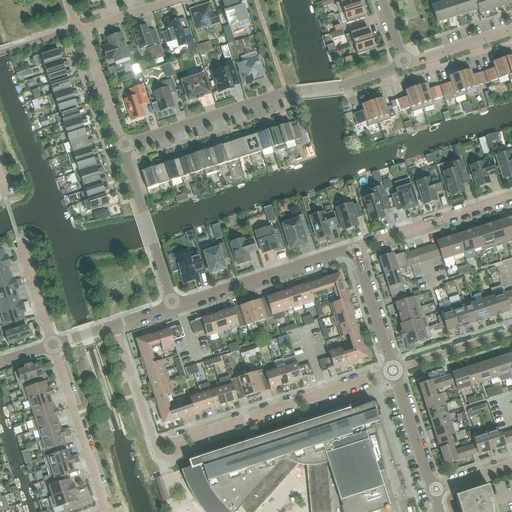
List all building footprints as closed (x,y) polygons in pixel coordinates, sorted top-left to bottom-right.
[(239,7),(236,0),(224,0),(223,1),(226,11),(224,12),(229,26),(247,20),(243,6),(239,7)] [(326,2),(321,4),(322,8),(334,4),(332,0),(328,0),(325,1),(326,2)] [(340,2),(335,3),(339,15),(343,13),(361,7),(358,0),(343,0),(340,1),(340,2)] [(447,20),(458,17),(452,0),(448,0),(441,2),(447,20)] [(452,0),(458,17),(468,13),(463,0),(452,0)] [(479,15),(474,0),(463,0),(468,13),(478,10),(479,15)] [(490,11),(486,0),(474,0),(479,15),(490,11)] [(486,0),(490,11),(500,8),(497,0),(486,0)] [(436,24),(447,20),(441,2),(431,6),(436,24)] [(212,15),(209,5),(202,7),(202,8),(197,10),(197,9),(191,11),(196,27),(204,25),(205,29),(213,27),(212,24),(218,22),(215,14),(212,15)] [(361,7),(343,13),(347,24),(364,18),(361,7)] [(185,45),(192,43),(188,29),(181,31),(178,21),(173,22),(172,20),(169,18),(166,19),(164,22),(166,29),(165,30),(166,32),(163,33),(166,43),(176,40),(179,47),(185,45)] [(146,25),(133,30),(139,49),(149,46),(150,49),(148,50),(152,61),(163,57),(160,46),(155,31),(149,33),(146,25)] [(340,25),(334,27),(336,33),(342,30),(340,25)] [(354,45),(372,39),(367,27),(350,33),(350,34),(345,35),(349,46),(354,45)] [(342,30),(336,33),(331,34),(333,40),(344,37),(342,30)] [(115,62),(129,58),(121,34),(107,38),(109,45),(103,47),(107,61),(114,59),(115,62)] [(233,34),(227,36),(230,44),(233,43),(236,42),(233,34)] [(372,39),(354,45),(358,56),(375,50),(372,39)] [(236,42),(233,43),(235,51),(245,48),(242,40),(236,42)] [(230,44),(228,44),(232,58),(237,56),(235,51),(233,43),(230,44)] [(204,44),(197,46),(199,53),(206,51),(204,44)] [(227,45),(220,48),(223,54),(225,61),(232,59),(229,52),(227,45)] [(44,65),(61,60),(60,57),(65,55),(64,52),(59,53),(58,49),(40,55),(44,65)] [(243,63),(239,65),(241,73),(240,73),(244,84),(251,82),(250,81),(263,77),(259,65),(260,65),(258,57),(250,59),(248,55),(241,57),(243,63)] [(511,55),(503,59),(511,81),(511,80),(511,55)] [(487,83),(509,76),(503,59),(492,62),(495,72),(490,74),(489,70),(483,72),(487,83)] [(47,75),(64,69),(63,66),(68,65),(67,62),(62,63),(61,60),(44,65),(47,75)] [(239,84),(236,77),(231,61),(222,65),(223,69),(212,72),(218,93),(233,88),(232,86),(239,84)] [(173,76),(169,64),(162,66),(166,78),(173,76)] [(50,85),(67,79),(66,75),(71,73),(70,70),(65,72),(64,69),(47,75),(50,85)] [(465,90),(487,83),(483,72),(472,75),(471,69),(459,73),(465,90)] [(466,94),(465,90),(459,73),(448,77),(450,83),(445,84),(439,86),(443,98),(444,102),(466,94)] [(197,77),(197,75),(195,74),(190,76),(189,78),(189,79),(182,82),(183,85),(185,92),(188,101),(190,100),(192,101),(198,99),(198,97),(209,94),(203,75),(197,77)] [(53,94),(71,89),(67,79),(50,85),(53,94)] [(160,111),(174,107),(169,94),(176,92),(172,80),(161,83),(163,89),(154,92),(160,111)] [(415,87),(423,109),(434,106),(427,84),(419,86),(415,87)] [(131,121),(145,116),(141,105),(148,103),(143,86),(129,90),(132,98),(124,100),(131,121)] [(434,88),(437,99),(443,98),(439,86),(434,88)] [(412,113),(423,109),(415,87),(404,91),(406,97),(396,100),(399,111),(410,108),(412,113)] [(56,104),(74,98),(73,95),(78,94),(77,91),(72,92),(71,89),(53,94),(56,104)] [(59,114),(77,108),(74,98),(56,104),(59,114)] [(383,98),(372,101),(379,124),(390,120),(390,118),(395,116),(393,111),(388,113),(386,108),(383,98)] [(358,113),(352,115),(356,126),(366,123),(368,127),(379,124),(372,101),(361,105),(363,111),(358,113)] [(469,102),(462,104),(465,115),(472,113),(469,102)] [(59,125),(63,123),(80,118),(79,115),(84,113),(83,110),(78,112),(77,108),(59,114),(55,115),(59,125)] [(66,133),(83,127),(82,124),(87,123),(86,120),(81,121),(80,118),(63,123),(66,133)] [(305,118),(300,120),(302,129),(308,128),(305,118)] [(297,126),(292,127),(290,123),(285,125),(284,120),(279,121),(281,126),(278,127),(285,149),(286,149),(284,144),(296,141),(296,140),(301,138),(297,126)] [(285,149),(278,127),(274,128),(272,123),(268,125),(270,130),(267,131),(274,153),(285,149)] [(274,153),(267,131),(264,132),(262,126),(258,128),(260,133),(255,134),(261,152),(272,148),(274,153)] [(69,143),(86,137),(83,127),(66,133),(69,143)] [(238,159),(250,156),(244,138),(241,139),(239,134),(235,136),(237,140),(233,142),(238,159)] [(250,156),(261,152),(255,134),(244,138),(250,156)] [(72,152),(89,147),(89,144),(94,142),(93,139),(88,141),(86,137),(69,143),(72,152)] [(483,137),(478,139),(480,146),(486,144),(483,137)] [(238,159),(233,142),(230,143),(228,138),(224,139),(225,144),(221,145),(227,163),(238,159)] [(227,163),(221,145),(218,146),(217,141),(212,143),(214,148),(210,149),(217,172),(218,171),(216,167),(227,163)] [(75,162),(93,156),(92,154),(97,152),(96,149),(91,150),(89,147),(72,152),(75,162)] [(206,175),(198,153),(196,154),(194,149),(190,150),(191,155),(187,157),(193,174),(204,171),(205,175),(206,175)] [(206,175),(217,172),(210,149),(198,153),(206,175)] [(193,174),(187,157),(184,158),(183,152),(178,154),(180,159),(176,160),(181,178),(193,174)] [(511,154),(510,155),(509,152),(496,156),(503,179),(511,175),(511,154)] [(78,172),(96,166),(95,162),(100,161),(99,158),(93,159),(93,156),(75,162),(78,172)] [(181,178),(176,160),(171,162),(170,157),(165,158),(167,163),(164,164),(170,182),(181,178)] [(170,182),(164,164),(161,165),(160,160),(155,161),(157,166),(153,168),(159,185),(170,182)] [(451,196),(464,191),(462,185),(468,183),(461,161),(450,164),(452,170),(443,172),(451,196)] [(495,174),(491,161),(484,163),(483,162),(481,163),(480,162),(478,161),(474,162),(473,164),(472,166),(470,166),(476,187),(490,183),(488,176),(495,174)] [(159,185),(153,168),(150,169),(148,164),(144,165),(146,170),(141,172),(147,189),(159,185)] [(81,181),(99,176),(98,173),(103,171),(102,168),(97,170),(96,166),(78,172),(81,181)] [(85,191),(102,185),(101,183),(106,181),(105,178),(100,180),(99,176),(81,181),(85,191)] [(442,191),(437,178),(429,180),(427,180),(425,179),(421,181),(420,182),(419,184),(416,184),(423,205),(438,200),(435,193),(442,191)] [(88,201),(105,195),(104,191),(109,190),(108,187),(103,188),(102,185),(85,191),(88,201)] [(403,211),(417,207),(411,186),(397,190),(398,194),(392,196),(397,211),(402,209),(403,211)] [(371,222),(385,217),(382,209),(388,207),(382,187),(371,191),(372,196),(363,199),(371,222)] [(105,195),(88,201),(91,211),(108,205),(105,195)] [(308,197),(302,199),(304,206),(310,204),(308,197)] [(348,204),(347,203),(344,203),(343,204),(341,205),(340,207),(336,208),(343,231),(358,226),(356,219),(362,217),(358,204),(351,206),(350,203),(348,204)] [(321,213),(320,212),(318,212),(314,213),(312,214),(312,216),(310,217),(317,239),(331,235),(328,228),(336,225),(332,213),(324,215),(323,212),(321,213)] [(290,248),(305,243),(304,239),(310,237),(302,215),(294,218),(295,221),(283,226),(290,248)] [(511,228),(509,219),(499,222),(506,244),(511,241),(511,228)] [(505,244),(506,244),(499,222),(488,225),(495,247),(502,245),(504,251),(507,250),(505,244)] [(495,247),(488,225),(478,229),(485,251),(492,248),(494,254),(497,253),(495,247)] [(274,236),(271,227),(255,232),(263,254),(275,250),(276,252),(284,250),(279,235),(274,236)] [(485,251),(478,229),(468,232),(474,250),(480,248),(482,253),(485,252),(485,251)] [(223,238),(220,231),(213,233),(216,240),(223,238)] [(463,253),(474,250),(468,232),(458,235),(463,253)] [(461,254),(463,253),(458,235),(447,239),(453,257),(461,254)] [(242,239),(240,238),(238,238),(234,239),(233,240),(232,242),(230,243),(237,265),(251,261),(248,254),(256,252),(252,239),(244,242),(243,239),(242,239)] [(442,260),(453,257),(447,239),(437,242),(437,244),(431,246),(435,258),(441,256),(442,260)] [(210,276),(216,274),(215,272),(223,270),(220,259),(226,257),(222,244),(216,246),(216,249),(202,253),(208,274),(209,274),(210,276)] [(429,260),(435,258),(431,246),(425,248),(429,260)] [(0,264),(8,262),(7,258),(5,259),(2,251),(0,251),(0,264)] [(410,253),(414,265),(420,263),(417,251),(410,253)] [(398,270),(414,265),(410,253),(404,255),(404,253),(379,261),(384,274),(398,270)] [(191,257),(190,255),(176,260),(183,283),(198,278),(195,269),(201,266),(198,255),(191,257)] [(0,277),(10,274),(7,266),(10,265),(8,262),(0,264),(0,277)] [(408,300),(398,270),(384,274),(392,299),(393,298),(395,304),(408,300)] [(0,289),(16,285),(15,281),(12,282),(10,274),(0,277),(0,289)] [(317,292),(333,287),(343,284),(339,274),(322,280),(321,278),(313,280),(317,292)] [(311,294),(317,292),(313,280),(307,282),(311,294)] [(314,302),(311,294),(307,282),(302,284),(302,286),(297,288),(303,305),(314,302)] [(336,303),(349,298),(347,291),(345,292),(343,284),(333,287),(335,294),(333,295),(335,303),(336,303)] [(0,302),(17,297),(14,289),(17,288),(16,285),(0,289),(0,302)] [(303,305),(297,288),(292,289),(291,287),(286,289),(293,309),(303,305)] [(283,312),(293,309),(286,289),(281,291),(282,293),(277,294),(284,318),(285,318),(283,312)] [(508,306),(511,304),(511,299),(510,292),(493,297),(492,293),(499,315),(509,311),(508,306)] [(488,318),(499,315),(492,293),(481,297),(488,318)] [(274,321),(284,318),(277,294),(271,296),(270,295),(266,296),(274,321)] [(399,314),(421,307),(418,300),(424,298),(423,295),(408,300),(395,304),(399,314)] [(274,321),(266,296),(265,296),(267,300),(261,302),(260,300),(256,301),(255,299),(249,301),(256,323),(272,317),(274,321)] [(478,321),(471,300),(464,302),(463,296),(459,298),(461,303),(468,325),(478,321)] [(0,314),(23,307),(22,304),(20,305),(17,297),(0,302),(0,314)] [(478,321),(488,318),(481,297),(482,300),(476,302),(474,297),(471,298),(471,300),(478,321)] [(334,316),(353,310),(352,305),(350,305),(348,299),(350,299),(349,298),(336,303),(335,303),(330,304),(334,316)] [(244,327),(256,323),(249,301),(242,304),(243,305),(239,307),(239,309),(233,311),(232,307),(238,327),(238,326),(237,323),(242,321),(244,327)] [(458,328),(451,306),(443,309),(441,303),(438,304),(441,315),(444,322),(447,332),(458,328)] [(458,328),(468,325),(461,303),(460,303),(462,307),(455,309),(454,304),(450,305),(451,306),(458,328)] [(421,307),(399,314),(402,324),(424,317),(422,311),(428,309),(427,306),(421,307)] [(0,327),(24,320),(22,312),(24,311),(23,307),(0,314),(0,327)] [(228,330),(238,327),(232,307),(227,309),(227,311),(222,312),(228,330)] [(337,326),(355,321),(353,316),(355,315),(353,310),(334,316),(337,326)] [(228,330),(222,312),(217,314),(216,312),(211,314),(217,333),(228,330)] [(199,332),(205,330),(207,337),(217,333),(211,314),(206,315),(207,317),(195,321),(199,332)] [(428,328),(425,317),(400,325),(402,332),(400,333),(401,336),(428,328)] [(24,320),(0,327),(0,331),(1,336),(5,334),(9,345),(16,342),(17,345),(24,343),(23,340),(33,337),(31,331),(28,331),(27,327),(25,327),(23,320),(25,320),(24,320)] [(193,334),(199,332),(195,321),(190,323),(193,334)] [(348,334),(360,330),(358,325),(356,326),(355,321),(337,326),(341,337),(348,335),(348,334)] [(175,347),(173,341),(184,337),(180,326),(162,332),(162,330),(157,331),(161,345),(163,351),(175,347)] [(428,328),(401,336),(402,340),(405,339),(407,346),(414,344),(414,346),(426,342),(426,340),(431,338),(428,328)] [(353,351),(357,361),(367,358),(361,340),(363,339),(360,330),(348,334),(348,335),(353,351)] [(153,348),(161,345),(157,331),(149,334),(150,336),(136,340),(142,358),(152,355),(149,347),(152,346),(153,348)] [(328,370),(334,368),(340,366),(341,368),(346,366),(341,353),(342,352),(340,347),(328,351),(330,357),(324,359),(328,370)] [(240,351),(239,351),(242,357),(249,355),(247,348),(240,351)] [(357,361),(353,351),(350,352),(349,350),(342,352),(341,353),(346,366),(353,364),(353,362),(357,361)] [(155,364),(154,363),(152,355),(142,358),(140,358),(143,367),(155,364)] [(502,382),(511,379),(504,357),(495,360),(502,382)] [(322,372),(328,370),(324,359),(318,361),(322,372)] [(273,363),(275,368),(281,386),(286,384),(286,386),(291,384),(285,365),(284,365),(283,360),(273,363)] [(501,382),(502,382),(495,360),(485,363),(490,379),(499,376),(501,382)] [(148,377),(166,371),(162,361),(154,363),(155,364),(143,367),(144,373),(146,372),(148,377)] [(296,381),(307,377),(303,366),(298,367),(296,361),(285,365),(291,384),(297,383),(296,381)] [(480,382),(490,379),(485,363),(475,367),(480,382)] [(20,391),(45,383),(44,383),(41,376),(43,376),(41,371),(43,370),(42,364),(39,365),(32,367),(31,365),(24,367),(25,369),(14,373),(20,391)] [(303,366),(307,377),(313,375),(309,364),(303,366)] [(471,386),(480,382),(475,367),(465,370),(471,386)] [(275,387),(281,386),(275,368),(265,371),(264,369),(271,391),(276,389),(275,387)] [(270,391),(271,391),(264,369),(247,375),(254,397),(260,394),(260,392),(264,391),(263,389),(269,387),(270,391)] [(457,390),(471,386),(465,370),(452,374),(457,389),(457,390)] [(149,388),(169,382),(166,371),(148,377),(150,382),(148,383),(149,388)] [(247,399),(254,397),(247,375),(235,379),(237,384),(234,385),(232,386),(231,383),(231,382),(230,382),(237,402),(237,400),(247,397),(247,399)] [(436,397),(435,396),(433,390),(444,387),(441,379),(431,382),(430,381),(420,385),(425,400),(436,397)] [(167,395),(173,393),(169,382),(149,388),(151,393),(153,392),(155,398),(153,399),(167,395)] [(232,404),(237,402),(230,382),(220,386),(226,404),(231,402),(232,404)] [(25,401),(51,392),(50,389),(47,390),(45,383),(20,391),(21,391),(23,397),(18,399),(19,402),(25,401)] [(211,410),(216,409),(208,383),(198,387),(205,410),(211,409),(211,410)] [(226,404),(220,386),(210,389),(208,383),(216,409),(221,407),(221,405),(226,404)] [(200,412),(205,410),(198,387),(197,387),(199,393),(189,396),(191,403),(192,403),(196,415),(201,414),(200,412)] [(32,410),(52,404),(49,397),(52,396),(51,392),(25,401),(29,400),(31,406),(25,408),(26,411),(32,410)] [(169,403),(167,395),(153,399),(155,407),(157,406),(160,414),(170,410),(168,403),(169,403)] [(428,410),(444,405),(440,395),(435,396),(436,397),(425,400),(428,410)] [(476,403),(475,399),(474,397),(467,399),(469,405),(476,403)] [(181,420),(196,415),(192,403),(191,403),(170,410),(160,414),(163,424),(181,418),(181,420)] [(407,511),(402,495),(404,495),(395,466),(379,417),(381,417),(380,409),(380,407),(379,406),(378,405),(377,404),(376,403),(374,403),(373,403),(371,403),(350,411),(349,407),(326,415),(256,440),(259,449),(254,450),(253,448),(251,447),(249,446),(247,446),(191,466),(192,469),(182,470),(184,479),(188,486),(192,493),(197,502),(201,509),(203,511),(235,511),(241,506),(248,511),(255,511),(298,465),(306,466),(307,466),(310,511),(407,511)] [(31,421),(57,413),(56,410),(54,410),(52,404),(32,410),(34,417),(28,418),(29,422),(31,421)] [(431,420),(447,415),(444,405),(428,410),(431,420)] [(35,432),(58,424),(56,417),(59,416),(57,413),(31,421),(33,428),(28,430),(29,433),(35,431),(35,432)] [(434,429),(450,424),(447,415),(431,420),(434,429)] [(38,442),(64,434),(63,430),(60,431),(58,424),(35,432),(39,431),(41,437),(35,439),(36,442),(38,442)] [(437,439),(453,434),(450,424),(434,429),(437,439)] [(486,434),(491,450),(505,445),(501,434),(498,435),(496,430),(486,434)] [(38,442),(43,458),(66,451),(64,445),(65,445),(63,438),(65,437),(64,434),(38,442)] [(451,445),(451,446),(456,444),(453,434),(437,439),(440,449),(451,445)] [(478,454),(491,450),(486,434),(473,438),(473,439),(475,445),(475,446),(476,449),(477,452),(477,453),(478,454)] [(453,452),(451,446),(451,445),(440,449),(445,465),(456,461),(456,460),(467,457),(464,448),(453,452)] [(475,445),(469,447),(469,448),(471,454),(472,455),(477,453),(477,452),(476,449),(475,446),(475,445)] [(47,469),(73,461),(72,457),(69,458),(67,451),(66,451),(43,458),(46,466),(40,467),(41,471),(47,469)] [(65,475),(74,472),(71,465),(74,464),(73,461),(47,469),(49,476),(43,478),(44,481),(50,479),(50,480),(53,479),(65,475)] [(67,481),(65,475),(53,479),(55,485),(49,487),(52,497),(48,498),(49,499),(74,490),(73,484),(70,485),(68,480),(67,481)] [(162,476),(156,478),(156,479),(159,489),(165,487),(162,476)] [(496,511),(488,486),(456,496),(461,511),(496,511)] [(74,490),(49,499),(52,509),(61,506),(63,511),(64,511),(76,508),(74,502),(75,502),(74,497),(76,496),(74,490)]
